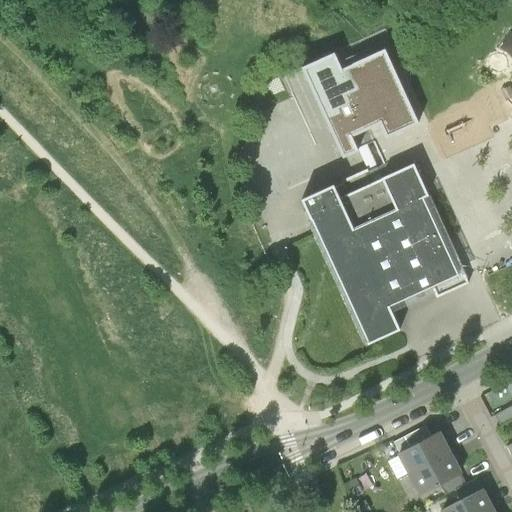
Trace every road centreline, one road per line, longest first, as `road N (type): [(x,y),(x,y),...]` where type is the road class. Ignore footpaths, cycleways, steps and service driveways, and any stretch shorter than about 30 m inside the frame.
road 1 (track): [(301,440),(288,400),(230,300),(135,164),(35,50),(0,26)]
road 2 (unclassified): [(457,374),(140,511)]
